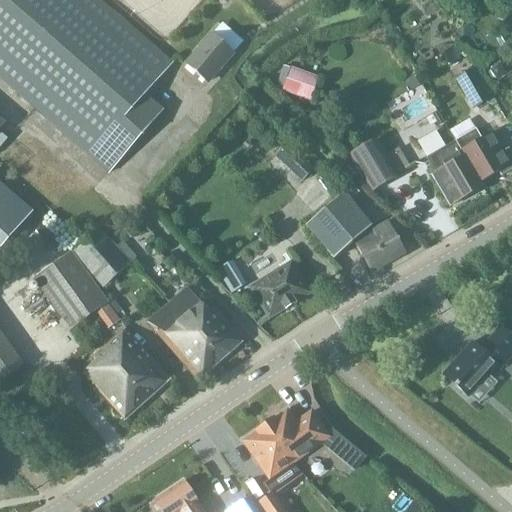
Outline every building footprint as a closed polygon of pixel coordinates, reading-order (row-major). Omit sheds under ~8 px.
[(145,96),(173,64),(99,0),(0,0),(0,79),(109,174),(163,112),(145,96)] [(207,87),(234,57),(211,35),(183,65),(207,87)] [(283,91),(298,96),(306,75),(291,69),(283,91)] [(490,102),(472,71),(455,81),(473,112),(490,102)] [(477,134),(458,145),(481,183),(499,173),(502,177),(511,171),(511,154),(509,149),(504,152),(494,134),(481,142),(477,134)] [(390,145),(399,163),(412,157),(403,138),(390,145)] [(372,193),(398,177),(376,141),(350,157),(372,193)] [(451,150),(430,163),(436,174),(434,176),(452,207),(484,188),(481,183),(458,145),(456,143),(449,147),(451,150)] [(287,144),(275,156),(283,164),(295,152),(287,144)] [(0,249),(31,213),(0,186),(0,249)] [(371,273),(405,254),(389,224),(374,232),(372,227),(344,195),(306,228),(334,260),(361,237),(364,243),(357,247),(371,273)] [(131,265),(100,230),(73,254),(104,289),(131,265)] [(230,283),(248,276),(239,252),(221,258),(230,283)] [(72,254),(35,280),(71,331),(102,312),(110,307),(72,254)] [(310,294),(292,263),(251,289),(269,319),(285,310),(286,311),(296,305),(295,304),(310,294)] [(187,289),(170,304),(220,362),(242,343),(214,311),(210,314),(187,289)] [(220,362),(170,304),(147,324),(198,382),(220,362)] [(472,343),(445,374),(458,384),(456,386),(470,397),(498,366),(501,370),(510,359),(511,357),(511,338),(500,328),(490,340),(480,351),(472,343)] [(94,364),(83,374),(104,398),(149,357),(125,330),(92,360),(92,361),(94,364)] [(0,385),(24,367),(0,335),(0,385)] [(149,357),(104,398),(125,421),(170,381),(149,357)] [(264,426),(292,466),(331,438),(312,411),(296,422),(287,410),(264,426)] [(269,482),(292,466),(264,426),(241,442),(269,482)] [(338,437),(328,449),(355,471),(365,459),(338,437)] [(139,483),(150,497),(157,492),(146,477),(139,483)] [(184,483),(155,502),(161,511),(199,511),(197,508),(199,506),(184,483)] [(282,511),(271,495),(258,504),(263,511),(282,511)] [(258,511),(249,498),(228,511),(258,511)]
